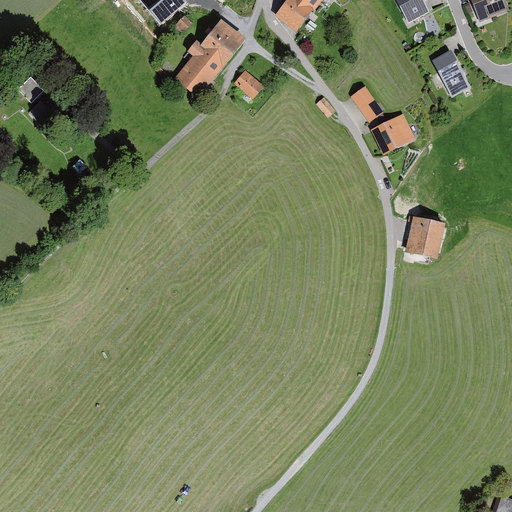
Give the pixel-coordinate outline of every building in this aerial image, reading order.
[(184,0),(139,0),(161,24),(187,2),(184,0)] [(314,9),(302,0),(287,0),(275,16),(296,32),(314,9)] [(302,0),(314,9),(315,10),(323,0),(302,0)] [(397,0),(411,24),(435,10),(431,2),(429,0),(397,0)] [(505,0),(472,0),(481,23),(510,13),(505,0)] [(184,16),(176,25),(185,32),(193,23),(184,16)] [(208,35),(201,45),(224,63),(244,38),(221,21),(213,31),(209,28),(205,33),(208,35)] [(201,45),(196,41),(188,52),(193,56),(175,79),(198,97),(224,63),(201,45)] [(438,58),(450,52),(443,41),(432,47),(438,58)] [(472,88),(451,51),(450,52),(438,58),(433,61),(453,98),(472,88)] [(155,70),(164,78),(167,75),(158,67),(155,70)] [(265,87),(245,70),(234,84),(254,100),(265,87)] [(43,90),(31,79),(19,91),(31,103),(43,90)] [(366,87),(351,97),(369,123),(384,113),(366,87)] [(335,110),(325,99),(318,105),(328,117),(332,113),(335,110)] [(41,103),(31,113),(40,123),(51,113),(41,103)] [(403,115),(371,130),(383,155),(415,139),(403,115)] [(87,168),(80,162),(74,168),(80,174),(87,168)] [(448,226),(413,218),(405,253),(440,261),(448,226)] [(511,511),(511,500),(502,496),(495,511),(511,511)]
